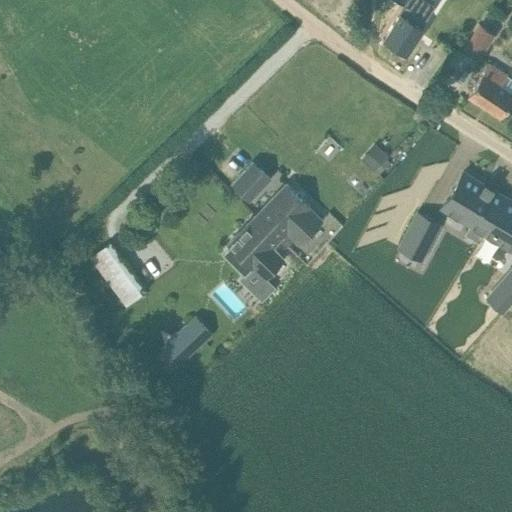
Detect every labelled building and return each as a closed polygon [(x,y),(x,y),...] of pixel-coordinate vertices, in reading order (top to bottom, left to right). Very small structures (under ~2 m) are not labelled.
[(473,0),(486,10),(493,0),(473,0)] [(401,12),(384,39),(406,53),(423,27),(401,12)] [(495,33),(480,23),(464,48),(479,58),(495,33)] [(489,63),(480,77),(469,94),(501,115),(511,98),(511,92),(501,85),(507,75),(489,63)] [(377,141),(363,157),(380,172),(394,156),(377,141)] [(252,161),(232,183),(249,199),(269,177),(252,161)] [(456,192),(446,208),(470,222),(464,232),(478,241),(484,231),(502,201),(490,193),(494,187),(483,181),(483,182),(464,171),(453,190),(456,192)] [(322,219),(287,183),(229,243),(231,245),(223,254),(244,274),(251,266),(264,278),(283,258),(271,246),(277,239),(285,246),(291,240),(297,245),(322,219)] [(511,206),(502,201),(484,231),(511,247),(511,206)] [(420,212),(401,248),(422,259),(441,223),(420,212)] [(111,240),(90,255),(126,304),(147,289),(111,240)] [(511,267),(487,296),(502,310),(511,298),(511,267)] [(196,315),(162,347),(178,363),(212,332),(196,315)]
